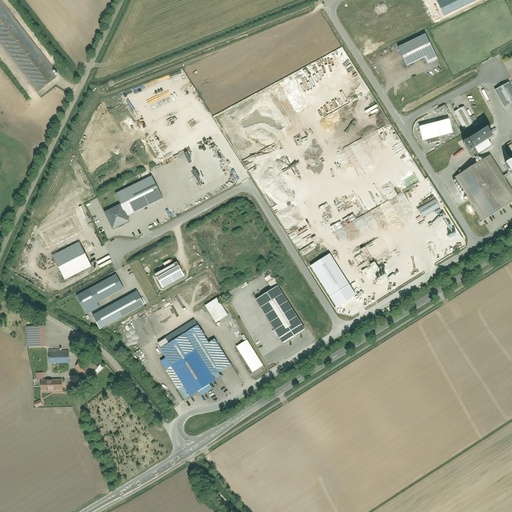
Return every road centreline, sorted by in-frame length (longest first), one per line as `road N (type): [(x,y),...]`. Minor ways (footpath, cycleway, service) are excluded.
road 1 (tertiary): [(182,452),(511,244)]
road 2 (unclassified): [(0,246),(117,0)]
road 3 (unclassified): [(406,133),(334,15),(335,0)]
road 4 (residential): [(250,184),(118,253)]
road 5 (unclassified): [(476,243),(406,133)]
